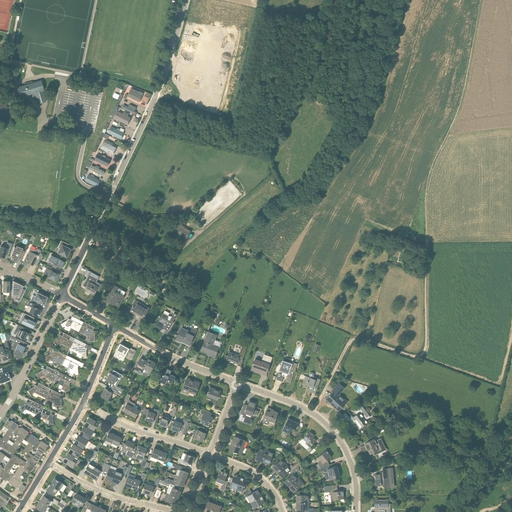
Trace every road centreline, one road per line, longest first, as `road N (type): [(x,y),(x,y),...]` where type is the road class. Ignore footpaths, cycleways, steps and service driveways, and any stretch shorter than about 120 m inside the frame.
road 1 (track): [(312,413),(351,339),(409,356),(424,350),(427,178),(460,104),(480,0)]
road 2 (tertiary): [(61,295),(158,90),(186,0)]
road 3 (residential): [(355,511),(354,474),(325,423),(237,383)]
road 4 (residential): [(210,454),(81,405)]
road 5 (residential): [(237,383),(113,326)]
road 6 (residential): [(172,511),(95,491),(47,462)]
road 7 (tertiary): [(4,408),(61,295)]
